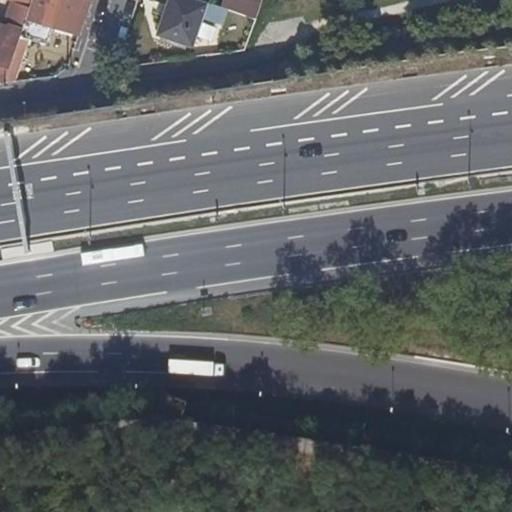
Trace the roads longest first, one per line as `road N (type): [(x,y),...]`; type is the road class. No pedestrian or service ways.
road 1 (motorway): [(0,294),(511,218)]
road 2 (motorway): [(511,131),(0,205)]
road 3 (motorway): [(0,356),(200,356),(347,369),(511,398)]
road 4 (residential): [(116,0),(85,91),(0,100)]
